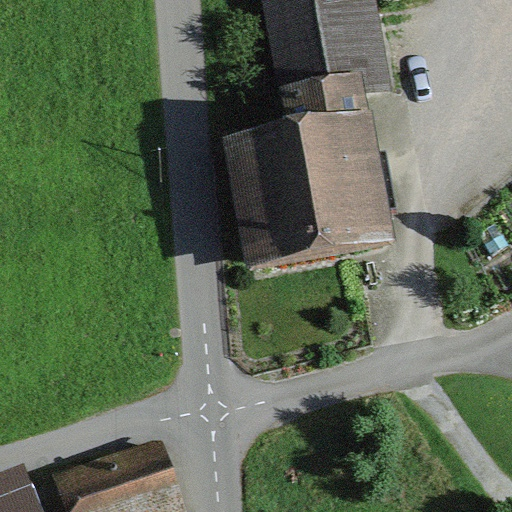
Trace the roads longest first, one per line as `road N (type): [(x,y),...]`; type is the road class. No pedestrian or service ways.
road 1 (track): [(0,473),(218,422),(511,337)]
road 2 (unclassified): [(227,511),(184,0)]
